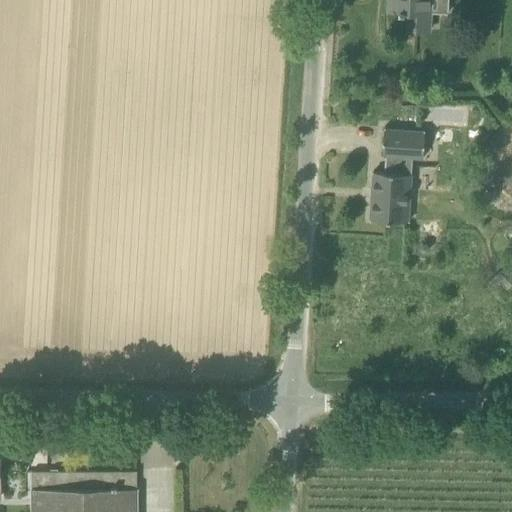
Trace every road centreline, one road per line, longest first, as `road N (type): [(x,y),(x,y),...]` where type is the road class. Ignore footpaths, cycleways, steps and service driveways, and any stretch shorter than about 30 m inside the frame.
road 1 (unclassified): [(290,401),(314,0)]
road 2 (unclassified): [(0,401),(290,401)]
road 3 (unclassified): [(290,401),(511,399)]
